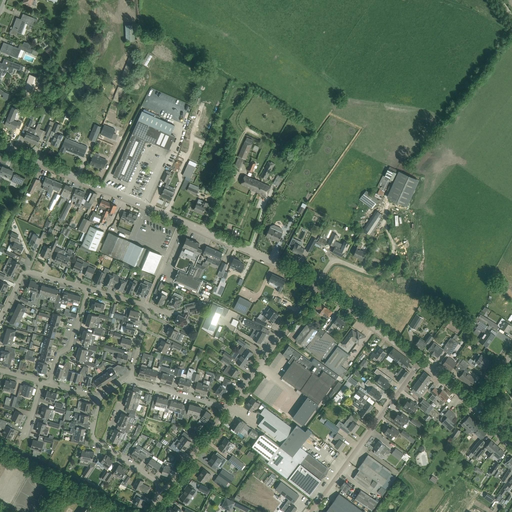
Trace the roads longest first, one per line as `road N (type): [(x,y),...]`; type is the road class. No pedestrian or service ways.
road 1 (tertiary): [(181,221),(0,145)]
road 2 (residential): [(310,511),(420,362)]
road 3 (residential): [(222,405),(316,285)]
road 4 (tertiary): [(316,285),(181,221)]
road 5 (track): [(132,511),(0,444)]
road 6 (residential): [(129,379),(148,310),(87,288)]
road 7 (tertiary): [(420,362),(316,285)]
